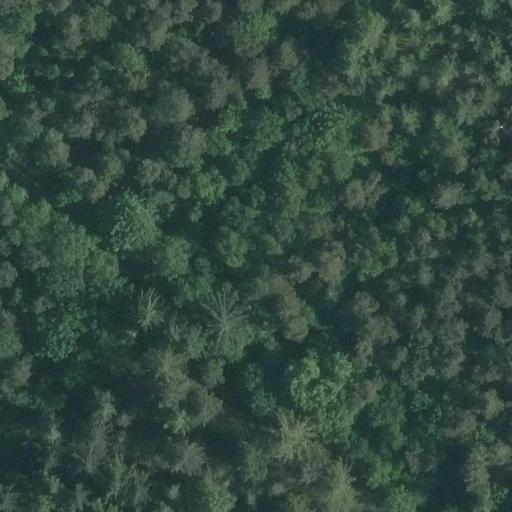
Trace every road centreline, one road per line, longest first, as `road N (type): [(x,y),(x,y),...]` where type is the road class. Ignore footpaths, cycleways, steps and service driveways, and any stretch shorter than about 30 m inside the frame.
road 1 (track): [(0,154),(486,511)]
road 2 (track): [(361,0),(0,413)]
